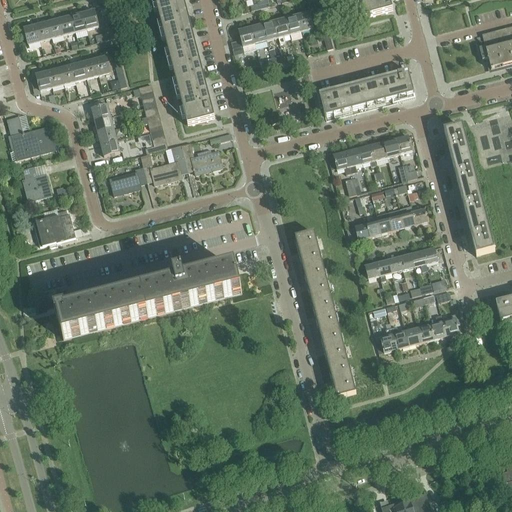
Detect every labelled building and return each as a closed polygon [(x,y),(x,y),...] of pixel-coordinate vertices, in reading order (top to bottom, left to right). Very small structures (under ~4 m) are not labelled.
[(183,0),(154,0),(175,77),(188,129),(215,122),(183,0)] [(360,0),(366,21),(393,13),(389,0),(360,0)] [(95,13),(83,16),(87,32),(99,29),(95,13)] [(310,15),(298,18),(302,35),(314,32),(310,15)] [(83,16),(71,19),(75,35),(87,32),(83,16)] [(298,18),(286,21),(290,38),(302,35),(298,18)] [(71,19),(60,22),(64,38),(75,35),(71,19)] [(286,21),(275,25),(279,41),(280,46),(286,45),(284,39),(290,38),(286,21)] [(60,22),(48,25),(52,41),(64,38),(60,22)] [(48,25),(36,28),(41,44),(52,41),(48,25)] [(275,25),(263,28),(267,44),(279,41),(275,25)] [(41,44),(36,28),(24,31),(29,48),(41,44)] [(263,28),(251,31),(256,47),(267,44),(263,28)] [(256,47),(251,31),(239,34),(243,50),(245,56),(257,53),(255,47),(256,47)] [(511,59),(505,32),(494,35),(503,70),(511,67),(511,59)] [(483,63),(489,62),(491,73),(503,70),(494,35),(482,38),(485,50),(480,51),(483,63)] [(107,38),(107,36),(103,37),(104,44),(115,41),(114,37),(107,38)] [(274,51),(269,52),(273,67),(281,65),(279,58),(276,59),(274,51)] [(107,60),(95,63),(99,79),(111,76),(107,60)] [(95,63),(83,66),(87,82),(99,79),(95,63)] [(259,63),(251,65),(252,72),(261,70),(259,63)] [(83,66),(72,69),(76,85),(87,82),(83,66)] [(72,69),(60,72),(64,88),(76,85),(72,69)] [(60,72),(48,75),(52,91),(64,88),(60,72)] [(394,80),(320,99),(327,123),(416,100),(409,73),(393,77),(394,80)] [(40,94),(52,91),(48,75),(36,78),(30,80),(33,92),(40,90),(40,94)] [(139,91),(141,97),(153,94),(152,88),(139,91)] [(153,94),(141,97),(142,103),(155,100),(153,94)] [(155,100),(142,103),(144,109),(156,105),(155,100)] [(156,105),(144,109),(145,114),(158,111),(156,105)] [(92,112),(95,124),(111,120),(108,108),(92,112)] [(158,111),(145,114),(147,120),(159,117),(158,111)] [(159,117),(147,120),(147,123),(148,126),(161,123),(159,117)] [(271,119),(271,120),(273,128),(281,125),(279,117),(271,119)] [(19,120),(7,123),(11,139),(14,139),(17,154),(11,156),(13,165),(31,161),(30,159),(56,152),(56,154),(57,154),(50,129),(50,130),(34,134),(25,136),(24,135),(23,136),(19,120)] [(111,120),(95,124),(98,136),(114,132),(111,120)] [(161,123),(148,126),(150,132),(162,129),(161,123)] [(162,129),(150,132),(151,138),(164,134),(162,129)] [(463,129),(444,134),(452,166),(471,161),(463,129)] [(114,132),(98,136),(101,147),(117,143),(114,132)] [(164,134),(151,138),(153,144),(165,140),(164,134)] [(231,137),(219,140),(221,146),(233,142),(231,137)] [(409,139),(396,142),(400,157),(413,154),(409,139)] [(165,140),(153,144),(154,149),(167,146),(165,140)] [(396,142),(384,146),(388,161),(400,157),(396,142)] [(117,143),(101,147),(104,160),(120,155),(117,143)] [(154,149),(145,151),(147,158),(168,152),(167,146),(154,149)] [(384,146),(371,149),(375,164),(388,161),(384,146)] [(191,147),(181,149),(184,161),(194,158),(191,147)] [(371,149),(359,152),(363,167),(370,165),(372,170),(376,169),(375,164),(371,149)] [(359,152),(346,155),(352,177),(357,175),(355,169),(363,167),(359,152)] [(194,158),(184,161),(188,175),(195,174),(196,178),(223,171),(219,155),(212,157),(199,160),(194,161),(194,158)] [(352,177),(346,155),(333,159),(334,160),(337,171),(337,174),(345,172),(346,178),(352,177)] [(334,160),(328,161),(332,173),(337,171),(334,160)] [(151,169),(143,171),(147,186),(154,184),(155,189),(182,182),(181,177),(188,175),(184,161),(177,163),(178,166),(151,172),(151,169)] [(471,161),(452,166),(460,197),(479,192),(471,161)] [(403,169),(405,176),(407,184),(418,181),(416,173),(409,175),(407,168),(403,169)] [(37,180),(35,170),(33,171),(28,172),(23,173),(26,183),(23,184),(29,206),(38,203),(52,199),(47,178),(37,180)] [(147,186),(143,171),(136,173),(137,176),(110,183),(115,199),(142,193),(140,188),(147,186)] [(355,189),(353,182),(345,184),(349,199),(357,197),(355,189)] [(398,190),(399,197),(408,195),(406,188),(398,190)] [(63,191),(57,193),(60,203),(66,201),(63,191)] [(479,192),(460,197),(468,228),(487,223),(479,192)] [(383,194),(371,197),(373,203),(384,200),(383,194)] [(400,213),(405,232),(416,229),(413,216),(412,210),(400,213)] [(389,216),(388,216),(393,235),(405,232),(400,213),(389,216)] [(425,213),(413,216),(416,229),(428,226),(425,213)] [(388,216),(377,219),(378,225),(382,238),(393,235),(388,216)] [(70,217),(34,226),(40,250),(49,248),(50,251),(58,249),(57,246),(76,241),(70,217)] [(487,223),(468,228),(476,259),(495,254),(494,249),(487,223)] [(378,225),(367,228),(370,241),(382,238),(378,225)] [(370,241),(367,228),(355,231),(358,244),(370,241)] [(315,235),(295,240),(304,273),(323,268),(315,235)] [(435,252),(423,255),(426,268),(438,265),(435,252)] [(423,255),(412,258),(415,271),(421,269),(423,275),(428,274),(426,268),(423,255)] [(412,258),(400,261),(405,280),(410,278),(408,272),(415,271),(412,258)] [(400,261),(388,264),(392,277),(398,275),(400,281),(405,280),(400,261)] [(164,275),(167,288),(67,315),(66,312),(55,315),(57,321),(58,321),(64,342),(65,342),(241,296),(242,296),(236,270),(235,270),(235,271),(210,277),(206,264),(164,275)] [(388,264),(377,267),(380,280),(382,285),(387,284),(385,278),(392,277),(388,264)] [(380,280),(377,267),(365,270),(368,283),(380,280)] [(323,268),(304,273),(312,305),(332,300),(323,268)] [(426,288),(420,290),(420,292),(422,298),(428,296),(426,288)] [(411,294),(412,301),(422,298),(420,292),(411,294)] [(436,298),(438,306),(450,303),(451,303),(449,295),(436,298)] [(434,298),(423,301),(424,305),(425,307),(435,304),(434,298)] [(332,300),(312,305),(320,337),(340,332),(332,300)] [(511,322),(511,302),(496,306),(501,325),(511,322)] [(385,311),(373,314),(374,320),(386,317),(385,311)] [(449,323),(443,325),(447,340),(460,337),(457,327),(462,326),(459,316),(454,318),(451,319),(450,319),(449,320),(449,321),(449,322),(449,323)] [(438,326),(431,328),(434,343),(447,340),(443,325),(441,319),(436,320),(438,326)] [(431,328),(418,331),(422,346),(434,343),(431,328)] [(397,330),(391,332),(397,353),(409,350),(406,335),(399,337),(397,330)] [(418,331),(406,335),(409,350),(422,346),(418,331)] [(340,332),(320,337),(329,369),(348,364),(340,332)] [(391,332),(384,334),(386,340),(380,341),(384,356),(397,353),(391,332)] [(348,364),(329,369),(337,402),(357,397),(348,364)] [(511,466),(506,468),(507,474),(500,477),(509,506),(511,504),(511,466)] [(380,506),(380,507),(381,511),(431,511),(426,497),(390,509),(388,503),(384,504),(380,506)]
